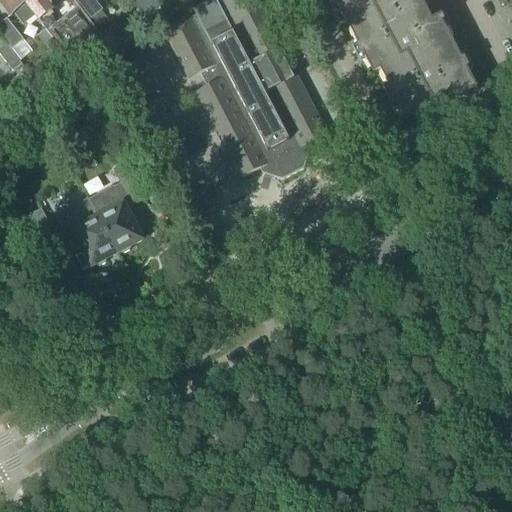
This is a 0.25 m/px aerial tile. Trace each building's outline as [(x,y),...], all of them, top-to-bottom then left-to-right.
[(0,0),(0,5),(11,19),(14,17),(23,28),(35,18),(20,0),(0,0)] [(20,0),(35,18),(45,33),(55,44),(77,72),(89,62),(91,64),(107,52),(101,45),(105,43),(93,27),(89,23),(78,9),(57,26),(51,19),(52,17),(46,9),(38,0),(20,0)] [(92,0),(71,0),(78,9),(89,23),(103,13),(92,0)] [(148,22),(161,12),(152,0),(142,0),(135,6),(148,22)] [(326,137),(254,0),(221,0),(223,2),(217,5),(215,1),(193,13),(195,18),(190,21),(189,20),(163,34),(189,83),(200,78),(202,83),(206,81),(209,88),(195,95),(240,182),(263,170),(264,173),(272,175),(275,180),(282,182),(303,172),(305,164),(302,159),(305,151),(304,149),(326,137)] [(511,0),(332,0),(373,78),(380,74),(404,121),(425,110),(431,116),(477,92),(439,21),(442,19),(441,18),(432,23),(419,0),(511,0)] [(24,43),(7,21),(0,26),(0,37),(12,52),(24,43)] [(45,33),(37,39),(47,51),(55,44),(45,33)] [(21,66),(6,47),(0,51),(0,57),(13,73),(21,66)] [(105,71),(110,81),(123,74),(117,64),(105,71)] [(107,193),(88,203),(91,208),(91,209),(117,256),(119,255),(123,256),(127,254),(129,253),(130,250),(130,249),(142,243),(130,220),(123,209),(128,206),(132,204),(133,205),(133,206),(139,203),(152,195),(150,192),(135,163),(127,168),(116,174),(123,186),(120,187),(114,191),(113,190),(107,193)] [(62,216),(48,224),(58,244),(74,236),(85,255),(78,258),(76,259),(84,272),(92,268),(92,269),(94,269),(95,268),(99,269),(101,268),(105,266),(106,263),(106,262),(117,256),(91,209),(91,208),(88,203),(87,201),(61,215),(62,216)] [(41,212),(22,222),(30,236),(36,233),(45,251),(58,244),(48,224),(41,212)] [(499,422),(489,429),(496,439),(506,431),(499,422)]
